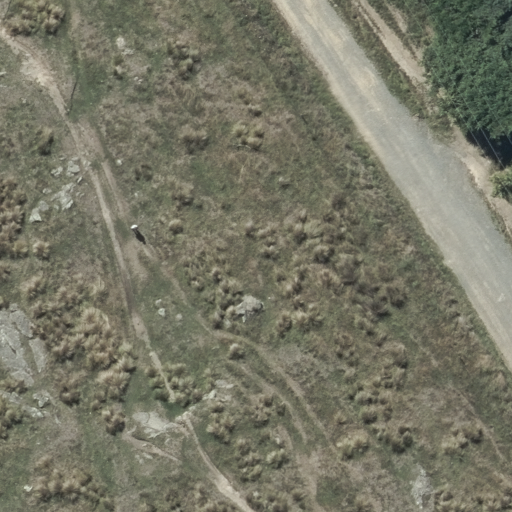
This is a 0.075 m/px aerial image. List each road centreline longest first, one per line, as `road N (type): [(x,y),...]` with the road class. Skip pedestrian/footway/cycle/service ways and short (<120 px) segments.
road 1 (track): [(302,0),(511,297)]
road 2 (track): [(353,72),(428,128),(511,121)]
